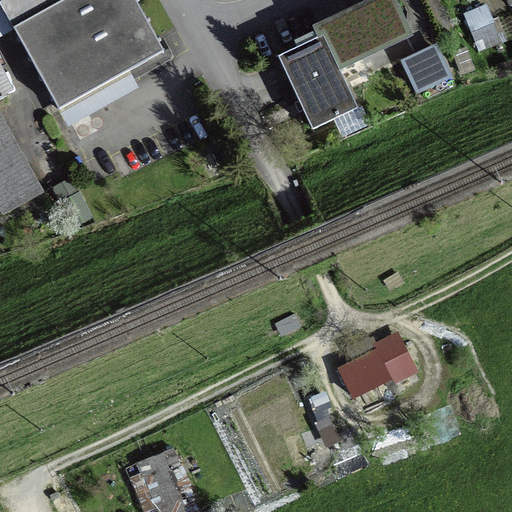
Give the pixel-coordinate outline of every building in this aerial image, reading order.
[(0,0),(0,10),(12,32),(57,113),(162,54),(132,0),(0,0)] [(296,51),(277,60),(311,131),(355,110),(334,64),(357,53),(359,58),(405,36),(387,0),(386,0),(293,45),(296,51)] [(472,5),(475,12),(483,8),(480,2),(472,5)] [(484,9),(465,17),(471,31),(490,23),(484,9)] [(452,77),(437,43),(400,60),(416,93),(452,77)] [(0,214),(1,217),(42,195),(0,117),(0,214)] [(118,213),(112,195),(82,206),(89,224),(118,213)] [(389,291),(404,282),(398,272),(383,281),(389,291)] [(301,328),(294,314),(274,324),(282,338),(301,328)] [(388,391),(420,374),(398,332),(377,343),(373,336),(355,345),(361,356),(336,369),(353,402),(358,399),(362,408),(372,403),(367,394),(385,385),(388,391)] [(311,398),(317,414),(331,408),(325,393),(311,398)] [(323,441),(327,449),(341,442),(329,417),(315,424),(316,427),(300,435),(307,449),(323,441)] [(199,511),(174,448),(125,467),(142,511),(154,511),(155,511),(199,511)] [(313,474),(326,474),(327,456),(314,456),(313,474)]
